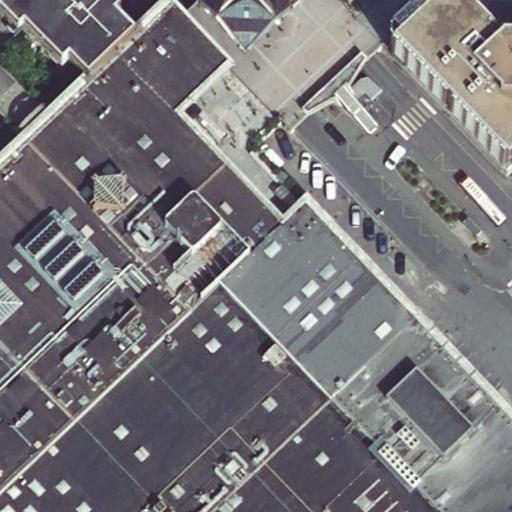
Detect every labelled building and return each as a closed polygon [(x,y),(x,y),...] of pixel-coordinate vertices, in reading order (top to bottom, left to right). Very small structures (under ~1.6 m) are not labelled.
[(5,0),(12,6),(9,9),(16,16),(28,29),(27,30),(50,54),(66,70),(71,64),(78,70),(91,84),(137,41),(123,26),(118,21),(122,16),(107,0),(5,0)] [(276,25),(294,6),(299,1),(298,0),(191,0),(192,1),(210,19),(245,55),(258,43),(276,25)] [(511,57),(510,60),(453,0),(432,0),(382,48),(506,179),(509,176),(511,173),(511,57)] [(511,511),(511,419),(378,278),(310,205),(278,236),(226,182),(194,147),(172,123),(229,69),(178,14),(169,6),(137,41),(91,84),(42,130),(0,170),(0,511),(511,511)] [(276,25),(258,43),(270,56),(275,52),(279,47),(301,71),(321,71),(321,53),(298,30),(303,25),(307,20),(294,6),(276,25)] [(363,57),(338,80),(345,89),(367,63),(363,57)] [(324,106),(333,100),(325,91),(300,115),(305,120),(324,106)] [(310,205),(259,152),(226,182),(278,236),(310,205)]
